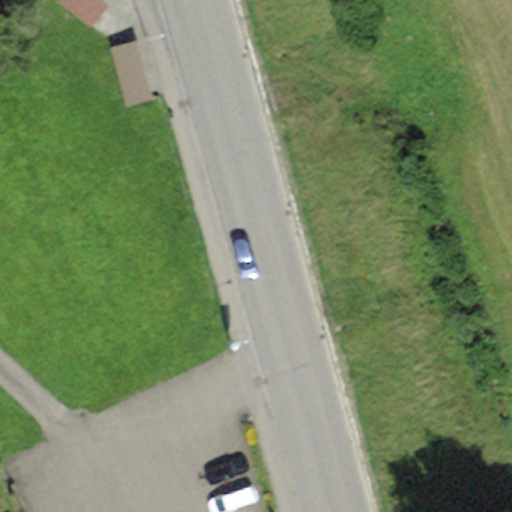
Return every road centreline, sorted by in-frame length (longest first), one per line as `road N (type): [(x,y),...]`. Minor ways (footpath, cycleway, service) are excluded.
road 1 (primary): [(196,0),(335,511)]
road 2 (track): [(113,459),(0,365)]
